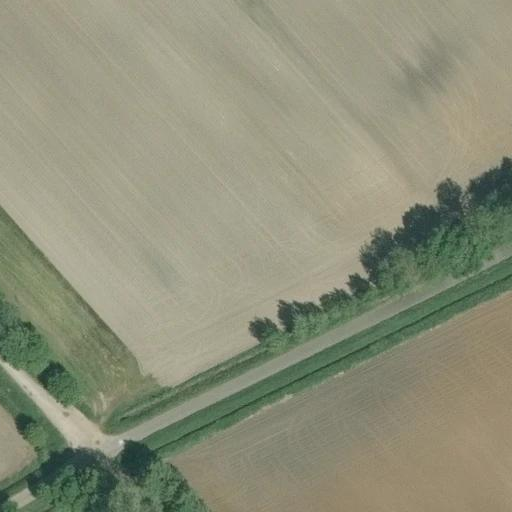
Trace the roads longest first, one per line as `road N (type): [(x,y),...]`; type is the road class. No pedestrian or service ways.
road 1 (unclassified): [(0,511),(95,453),(511,247)]
road 2 (track): [(95,453),(0,348)]
